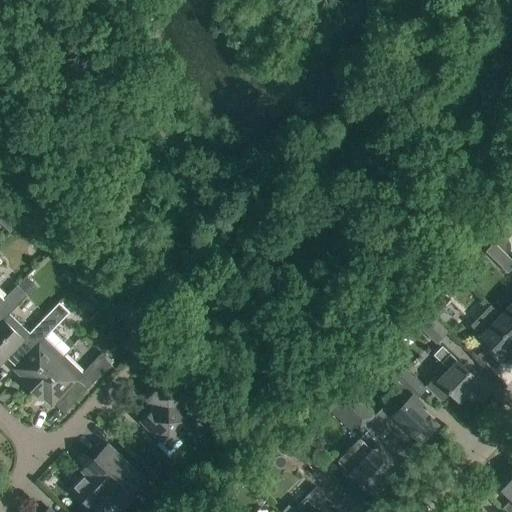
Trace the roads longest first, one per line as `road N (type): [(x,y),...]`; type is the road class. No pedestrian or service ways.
road 1 (residential): [(42,458),(150,348)]
road 2 (residential): [(421,511),(511,419)]
